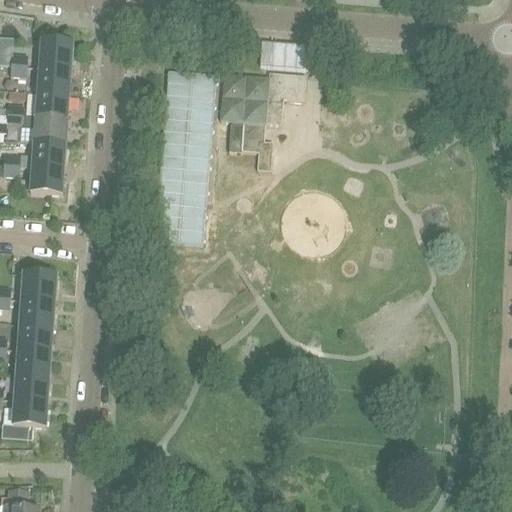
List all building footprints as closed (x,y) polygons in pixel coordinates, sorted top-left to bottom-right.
[(72,73),(73,47),(41,45),(39,71),(72,73)] [(0,68),(11,69),(27,70),(28,60),(12,59),(12,60),(0,59),(0,68)] [(27,82),(27,70),(11,69),(10,81),(27,82)] [(70,98),(72,73),(39,71),(37,96),(70,98)] [(242,155),(259,156),(257,174),(271,175),(274,146),(265,145),(266,128),(281,129),(284,104),(304,106),(306,81),(269,77),(268,82),(224,78),(220,124),(244,126),(244,129),(242,155)] [(70,98),(37,96),(35,121),(68,124),(70,98)] [(23,121),(24,110),(8,109),(7,119),(23,121)] [(6,130),(22,131),(22,132),(34,133),(34,146),(66,149),(68,124),(35,121),(23,121),(7,119),(6,130)] [(231,128),(229,155),(242,156),(242,155),(244,129),(231,128)] [(34,146),(33,161),(5,159),(4,170),(20,171),(32,172),(64,174),(66,149),(34,146)] [(19,182),(20,171),(4,170),(3,181),(19,182)] [(63,199),(64,174),(32,172),(30,197),(63,199)] [(23,278),(21,303),(55,306),(57,281),(23,278)] [(0,303),(10,304),(11,293),(0,292),(0,303)] [(0,313),(9,314),(10,304),(0,303),(0,313)] [(53,331),(55,306),(21,303),(20,329),(53,331)] [(18,354),(51,356),(53,331),(20,329),(18,354)] [(50,382),(51,356),(18,354),(16,379),(50,382)] [(50,382),(16,379),(14,405),(48,407),(50,382)] [(46,432),(48,407),(14,405),(13,430),(34,431),(46,432)] [(3,429),(2,443),(33,445),(34,431),(13,430),(3,429)] [(10,496),(8,511),(26,511),(27,497),(10,496)]
